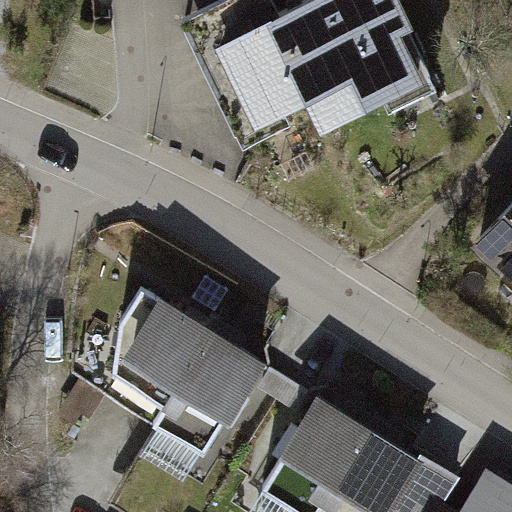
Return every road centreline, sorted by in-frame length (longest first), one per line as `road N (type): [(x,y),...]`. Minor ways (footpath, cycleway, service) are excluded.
road 1 (residential): [(511,418),(198,219),(80,160)]
road 2 (residential): [(80,160),(39,315),(29,410),(35,511)]
